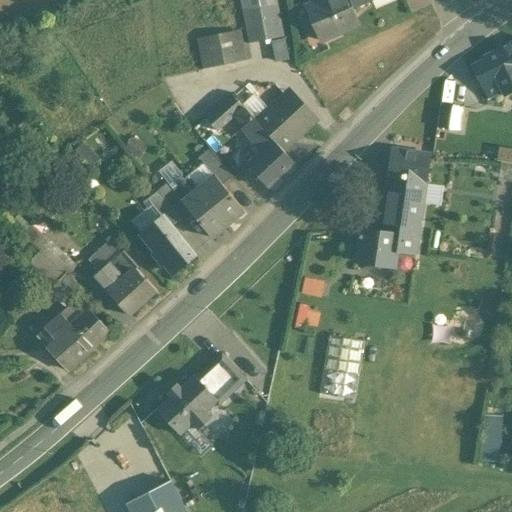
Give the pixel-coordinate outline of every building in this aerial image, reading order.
[(277,0),(239,0),(243,15),(279,8),(277,0)] [(320,0),(306,6),(321,41),(358,25),(350,8),(369,0),(320,0)] [(279,8),(243,15),(249,48),(272,43),(285,41),(279,8)] [(242,31),(196,41),(203,78),(249,68),(242,31)] [(290,60),(285,41),(272,43),(276,63),(290,60)] [(511,42),(484,56),(485,57),(471,64),(489,99),(503,92),(504,95),(511,90),(511,42)] [(275,85),(268,84),(256,97),(269,111),(285,96),(275,85)] [(285,96),(269,111),(256,97),(243,109),(253,120),(281,151),(282,150),(312,122),(286,95),(285,96)] [(232,97),(205,119),(217,131),(233,118),(242,129),(253,120),(243,109),(232,97)] [(464,128),(465,103),(443,102),(441,127),(464,128)] [(281,151),(253,120),(242,129),(254,145),(250,148),(256,156),(247,165),(268,188),(294,164),(282,150),(281,151)] [(232,177),(209,149),(199,157),(214,176),(215,176),(223,184),(232,177)] [(429,155),(393,149),(389,176),(425,182),(429,155)] [(511,154),(503,152),(501,163),(511,164),(511,154)] [(242,171),(229,155),(221,162),(234,178),(242,171)] [(511,164),(501,163),(498,180),(511,181),(511,164)] [(223,184),(215,176),(214,176),(199,189),(227,224),(244,211),(223,184)] [(425,182),(389,176),(381,232),(379,247),(415,253),(425,182)] [(183,201),(168,183),(158,191),(181,219),(190,211),(182,202),(183,201)] [(227,224),(199,189),(183,201),(182,202),(190,211),(211,237),(227,224)] [(181,219),(158,191),(148,199),(163,217),(164,217),(171,226),(181,219)] [(346,220),(331,216),(328,229),(343,233),(346,220)] [(171,226),(164,217),(163,217),(142,234),(156,252),(154,254),(162,264),(164,262),(173,272),(194,255),(171,226)] [(50,242),(32,225),(23,236),(40,252),(50,242)] [(415,253),(379,247),(381,232),(353,229),(346,259),(412,267),(415,253)] [(138,267),(123,250),(121,251),(112,240),(89,260),(99,271),(94,276),(130,316),(156,292),(136,269),(138,267)] [(75,265),(50,242),(40,252),(66,274),(75,265)] [(66,274),(40,252),(30,262),(69,297),(80,286),(66,274)] [(329,278),(304,275),(302,291),(327,294),(329,278)] [(72,300),(64,310),(75,319),(83,309),(72,300)] [(61,315),(37,336),(68,370),(109,332),(87,309),(71,325),(61,315)] [(365,341),(329,336),(312,439),(348,445),(365,341)] [(194,374),(180,387),(177,383),(167,392),(170,396),(157,408),(158,410),(164,417),(180,435),(193,423),(198,429),(211,417),(206,411),(215,403),(215,397),(194,374)] [(502,420),(486,418),(481,461),(497,463),(502,420)] [(187,511),(170,480),(125,503),(129,511),(187,511)]
